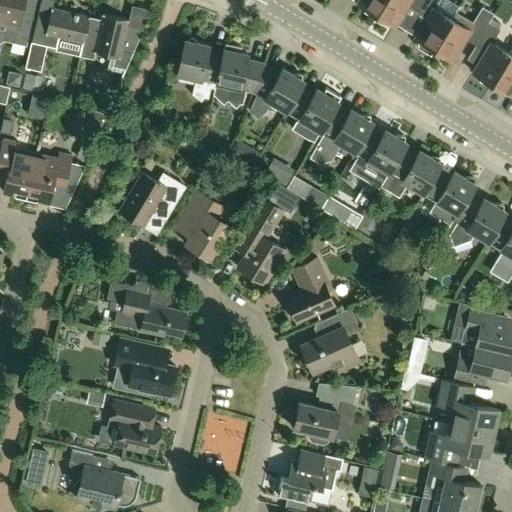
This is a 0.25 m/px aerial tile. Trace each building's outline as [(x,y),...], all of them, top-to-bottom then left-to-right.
[(0,0),(0,42),(3,40),(26,45),(31,21),(20,18),(24,0),(0,0)] [(358,0),(357,3),(375,14),(383,0),(358,0)] [(417,10),(422,0),(383,0),(375,14),(394,25),(406,4),(417,10)] [(422,0),(417,10),(427,16),(414,38),(418,40),(417,47),(430,54),(451,19),(456,11),(454,10),(450,18),(433,8),(438,0),(422,0)] [(79,56),(88,17),(52,8),(52,7),(39,4),(30,42),(25,68),(41,71),(47,46),(55,48),(58,37),(82,42),(79,56)] [(451,60),(464,39),(474,45),(488,23),(493,13),(481,5),(472,21),(456,11),(451,19),(430,54),(433,49),(451,60)] [(125,69),(132,53),(143,29),(126,26),(128,20),(102,14),(101,19),(88,17),(79,56),(93,59),(95,52),(111,56),(108,69),(123,73),(125,69)] [(485,51),(472,72),(491,83),(509,53),(491,43),(499,29),(488,23),(474,45),(485,51)] [(204,97),(208,97),(209,92),(210,87),(215,88),(216,82),(224,48),(223,48),(221,58),(206,55),(209,45),(197,42),(191,37),(188,40),(184,39),(176,73),(195,78),(193,88),(192,93),(200,101),(204,97)] [(245,89),(253,91),(264,64),(263,64),(262,67),(245,64),(248,54),(240,52),(241,46),(224,42),(223,48),(224,48),(216,82),(215,88),(213,94),(224,103),(226,100),(236,107),(239,103),(242,104),(245,89)] [(511,55),(509,53),(491,83),(509,94),(511,89),(511,55)] [(264,64),(253,91),(256,93),(252,103),(250,108),(257,117),(265,111),(270,102),(285,110),(303,80),(300,78),(300,74),(292,74),(282,68),(277,76),(262,68),(264,64)] [(303,81),(303,80),(285,110),(298,118),(292,128),(313,141),(319,131),(337,101),(338,101),(340,96),(325,87),(322,92),(316,88),(311,97),(298,89),(303,81)] [(341,144),(353,151),(371,121),(368,120),(368,115),(361,115),(350,109),(345,118),(332,110),(338,101),(337,101),(319,131),(323,133),(309,156),(319,163),(331,160),(341,144)] [(372,122),(371,121),(353,151),(358,154),(348,169),(379,187),(380,186),(388,172),(387,172),(406,142),(403,140),(403,135),(395,136),(384,129),(379,138),(367,130),(372,122)] [(25,198),(35,153),(14,148),(15,143),(2,140),(0,148),(0,172),(7,174),(2,192),(13,194),(14,196),(25,198)] [(388,172),(380,186),(398,197),(407,183),(422,192),(440,163),(437,161),(437,156),(429,156),(419,150),(414,158),(413,159),(401,151),(406,142),(387,172),(388,172)] [(57,158),(35,153),(25,198),(35,201),(38,199),(38,200),(48,202),(52,184),(64,187),(71,156),(58,153),(57,158)] [(440,163),(422,192),(456,213),(452,220),(474,183),(471,181),(471,177),(464,177),(453,170),(448,179),(435,171),(440,163)] [(141,173),(119,210),(143,225),(154,205),(168,213),(184,186),(162,172),(157,182),(141,173)] [(294,175),(287,187),(303,197),(311,185),(294,175)] [(260,194),(263,197),(233,246),(245,253),(237,267),(250,275),(251,273),(264,281),(284,249),(265,237),(283,208),(288,212),(298,195),(270,178),(260,194)] [(210,258),(231,225),(239,211),(226,203),(228,198),(202,182),(174,227),(189,236),(185,243),(210,258)] [(475,183),(474,183),(452,220),(445,232),(448,234),(452,246),(470,240),(475,233),(486,240),(504,210),(501,209),(502,204),(494,204),(483,198),(478,207),(465,199),(475,183)] [(505,211),(504,210),(486,240),(501,250),(495,260),(511,270),(511,227),(500,220),(505,211)] [(316,256),(291,268),(301,289),(285,296),(289,305),(285,306),(289,315),(292,313),(296,320),(333,303),(327,290),(331,289),(316,256)] [(113,322),(140,328),(163,334),(164,330),(180,334),(185,312),(166,307),(170,291),(153,283),(137,280),(136,286),(111,280),(106,298),(111,299),(109,308),(116,310),(113,322)] [(448,339),(461,342),(510,353),(511,345),(511,329),(511,324),(511,316),(469,307),(470,304),(457,301),(448,339)] [(305,363),(309,365),(312,372),(328,364),(332,373),(359,362),(346,334),(359,328),(349,307),(319,320),(325,333),(300,344),(303,353),(302,356),(305,363)] [(166,364),(169,350),(120,338),(117,353),(120,354),(113,386),(147,394),(149,388),(168,393),(175,366),(166,364)] [(505,377),(510,353),(461,342),(453,377),(485,385),(488,373),(505,377)] [(410,353),(406,371),(417,373),(419,374),(423,356),(410,353)] [(449,421),(492,431),(497,409),(469,402),(472,386),(442,379),(436,405),(451,409),(449,421)] [(329,436),(332,436),(347,440),(350,427),(347,426),(356,386),(320,382),(317,395),(326,397),(324,407),(298,401),(292,427),(309,431),(308,436),(310,441),(323,444),(327,441),(329,436)] [(161,426),(152,424),(156,408),(113,398),(103,442),(154,454),(161,426)] [(424,457),(432,458),(454,464),(458,447),(487,454),(492,431),(449,421),(446,434),(430,430),(424,457)] [(29,459),(44,462),(47,450),(32,447),(29,459)] [(135,497),(136,495),(140,478),(89,466),(92,454),(71,449),(68,464),(80,476),(72,486),(77,491),(76,498),(88,501),(98,510),(103,504),(114,507),(115,504),(117,505),(119,505),(121,505),(123,505),(126,505),(128,504),(129,503),(131,502),(133,500),(134,499),(135,497)] [(311,485),(331,490),(336,471),(345,473),(347,461),(342,460),(342,458),(301,449),(298,460),(292,459),(287,478),(281,477),(276,494),(287,497),(285,506),(305,511),(311,485)] [(439,501),(474,509),(475,505),(478,506),(481,504),(483,494),(481,491),(478,491),(480,484),(454,478),(457,465),(454,464),(432,458),(423,498),(439,501)] [(419,511),(473,511),(474,509),(439,501),(423,498),(419,511)]
